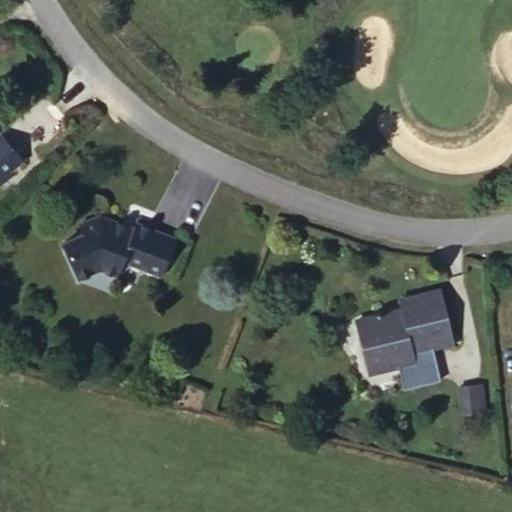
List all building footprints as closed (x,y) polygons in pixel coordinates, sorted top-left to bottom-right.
[(0,185),(11,177),(0,163),(0,185)] [(106,281),(146,297),(163,258),(122,240),(120,248),(84,235),(65,245),(67,254),(49,263),(63,297),(83,289),(99,296),(106,281)] [(350,387),(380,381),(397,377),(396,367),(418,361),(436,357),(425,307),(381,317),(383,331),(369,335),(367,330),(354,333),(354,337),(339,341),(350,387)] [(397,377),(380,381),(386,404),(425,395),(418,361),(396,367),(397,377)] [(463,403),(442,405),(445,432),(465,431),(463,403)]
